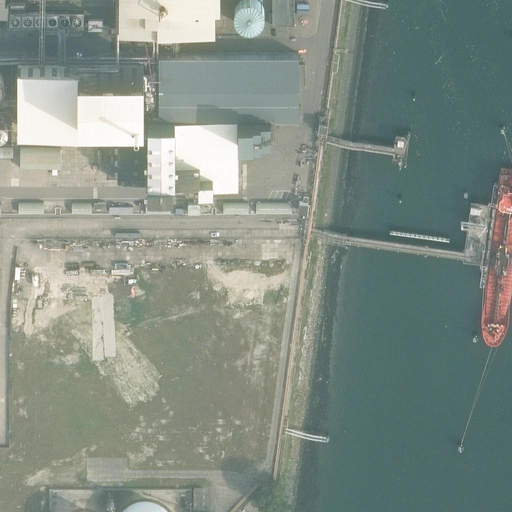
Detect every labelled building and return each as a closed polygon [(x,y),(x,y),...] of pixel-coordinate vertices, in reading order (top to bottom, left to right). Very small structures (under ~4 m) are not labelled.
[(0,0),(0,9),(8,9),(8,0),(0,0)] [(119,0),(119,30),(215,29),(215,8),(220,8),(219,0),(119,0)] [(271,0),(271,25),(294,25),(293,0),(271,0)] [(263,15),(263,12),(262,9),(261,7),(259,5),(257,3),(255,2),(254,1),(250,1),(246,1),(244,1),(241,3),(239,4),(238,6),(236,8),(235,10),(235,14),(235,17),(236,19),(237,22),(239,25),(241,26),(243,28),(246,28),(249,29),(252,28),(254,28),(257,26),(259,25),(261,22),(262,20),(263,17),(263,15)] [(9,10),(9,19),(0,19),(0,35),(10,35),(10,27),(83,27),(83,9),(9,10)] [(299,52),(158,52),(158,117),(147,117),(147,126),(107,125),(106,174),(147,174),(147,187),(238,187),(238,139),(272,139),(273,117),(299,117),(299,52)] [(144,58),(17,58),(18,125),(79,125),(79,109),(144,109),(144,58)] [(13,133),(12,131),(10,128),(8,126),(5,125),(2,126),(0,127),(0,139),(2,141),(4,141),(7,141),(10,139),(12,137),(13,133)] [(13,146),(0,145),(0,157),(13,157),(13,146)] [(60,145),(20,146),(20,168),(61,168),(60,145)] [(146,202),(146,212),(171,212),(171,201),(146,202)] [(256,201),(256,212),(291,213),(291,201),(256,201)] [(307,211),(308,202),(299,201),(298,210),(307,211)] [(19,202),(18,213),(44,213),(44,202),(19,202)] [(72,202),(72,213),(92,213),(92,202),(72,202)] [(249,202),(224,202),(223,213),(249,212),(249,202)] [(203,508),(203,488),(193,488),(193,508),(203,508)] [(169,511),(165,507),(159,502),(151,500),(144,499),(136,500),(129,504),(123,509),(120,511),(169,511)]
